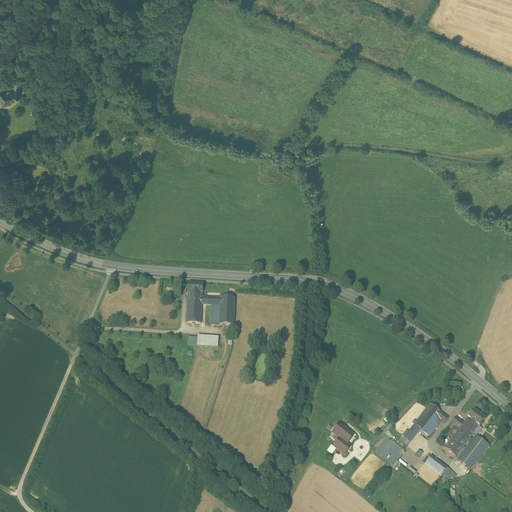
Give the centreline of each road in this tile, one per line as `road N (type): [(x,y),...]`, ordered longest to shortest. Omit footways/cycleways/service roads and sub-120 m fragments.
road 1 (primary): [(112,265),(349,290),(402,319),(511,405)]
road 2 (unclassified): [(31,511),(20,482),(112,265)]
road 3 (primary): [(0,219),(112,265)]
